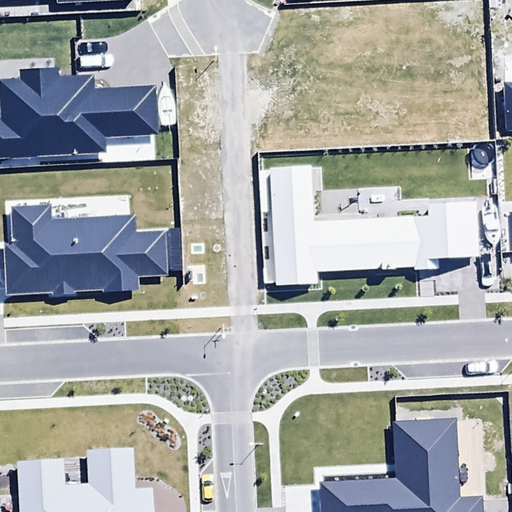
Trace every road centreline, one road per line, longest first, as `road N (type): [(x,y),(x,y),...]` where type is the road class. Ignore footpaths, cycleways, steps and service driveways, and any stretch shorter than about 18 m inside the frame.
road 1 (residential): [(228,353),(511,338)]
road 2 (residential): [(0,364),(228,353)]
road 3 (residential): [(237,511),(228,353)]
